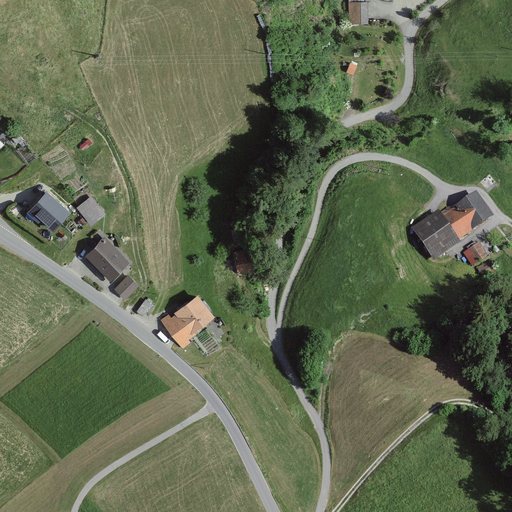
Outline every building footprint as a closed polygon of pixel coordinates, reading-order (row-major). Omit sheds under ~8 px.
[(368,26),(366,2),(347,4),(348,27),(368,26)] [(68,213),(45,191),(25,212),(35,222),(38,220),(50,231),(68,213)] [(491,219),(474,195),(441,218),(437,212),(410,231),(433,263),(459,246),(457,242),(491,219)] [(103,214),(89,197),(75,208),(89,226),(103,214)] [(127,261),(102,236),(83,254),(107,280),(127,261)] [(487,256),(479,244),(463,253),(471,266),(487,256)] [(252,272),(246,249),(231,253),(237,276),(252,272)] [(137,285),(126,274),(112,289),(124,299),(137,285)] [(214,318),(195,294),(160,320),(179,344),(214,318)]
